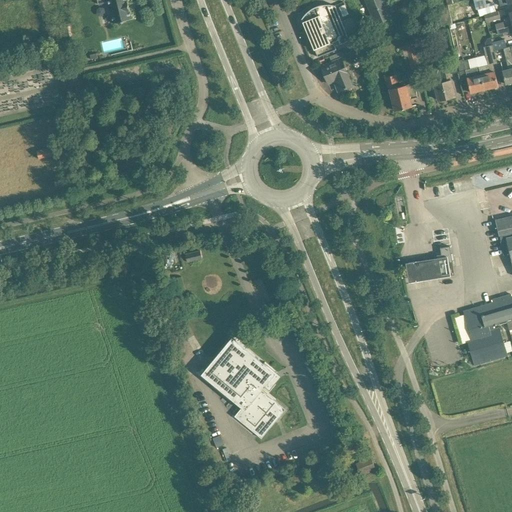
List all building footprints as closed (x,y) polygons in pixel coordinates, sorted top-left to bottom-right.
[(97,0),(98,4),(108,2),(113,22),(112,23),(121,21),(122,22),(125,21),(124,20),(132,18),(131,18),(127,0),(97,0)] [(369,9),(370,12),(386,5),(383,0),(365,0),(368,6),(369,6),(370,9),(369,9)] [(446,0),(452,24),(455,24),(489,13),(496,11),(493,2),(486,4),(484,0),(473,0),(474,3),(471,4),(470,0),(462,0),(453,3),(452,0),(446,0)] [(403,1),(396,3),(398,13),(405,11),(403,1)] [(349,40),(335,5),(333,5),(330,5),(327,4),(324,5),(321,5),(318,6),(315,7),(312,9),(310,10),(307,12),(305,15),(303,17),(302,19),(314,50),(315,49),(318,57),(336,49),(332,40),(338,38),(340,44),(349,40)] [(345,5),(339,7),(343,16),(348,14),(345,5)] [(386,5),(370,12),(373,19),(374,19),(375,21),(374,22),(375,25),(391,18),(386,5)] [(497,11),(483,15),(486,23),(500,19),(497,11)] [(504,28),(497,30),(498,35),(503,33),(503,35),(511,32),(511,25),(505,28),(504,28)] [(355,33),(348,36),(349,40),(352,47),(359,44),(355,33)] [(487,38),(484,43),(485,47),(493,45),(492,43),(491,37),(487,38)] [(492,43),(493,45),(494,51),(495,51),(503,48),(506,47),(504,40),(492,43)] [(404,57),(408,56),(412,72),(420,70),(414,43),(401,46),(404,57)] [(488,64),(479,66),(481,75),(485,89),(498,86),(495,71),(493,64),(497,63),(495,51),(494,51),(493,45),(485,47),(484,47),(488,64)] [(511,54),(510,46),(506,47),(503,48),(504,48),(509,69),(503,70),(506,84),(511,82),(511,54)] [(341,58),(330,63),(321,66),(328,84),(334,81),(338,91),(352,86),(349,76),(341,58)] [(464,59),(457,61),(460,72),(465,70),(471,93),(485,89),(481,75),(479,66),(470,69),(468,59),(464,60),(464,59)] [(444,82),(433,85),(435,95),(437,94),(439,100),(455,96),(453,87),(449,70),(441,72),(444,82)] [(385,77),(388,89),(391,99),(392,98),(395,111),(412,107),(410,99),(418,97),(414,83),(400,86),(397,74),(385,77)] [(53,149),(38,152),(39,159),(55,155),(53,149)] [(511,262),(511,215),(495,220),(499,236),(501,235),(505,254),(510,253),(511,262)] [(448,274),(448,276),(454,274),(450,246),(440,248),(441,255),(437,255),(437,257),(440,275),(448,274)] [(185,254),(187,262),(202,258),(200,251),(185,254)] [(440,275),(437,257),(406,263),(408,280),(440,275)] [(181,308),(189,306),(181,277),(174,278),(181,308)] [(511,296),(511,294),(500,297),(507,322),(508,326),(509,330),(511,329),(511,296)] [(507,322),(500,297),(492,300),(493,302),(463,311),(465,318),(467,318),(474,340),(467,342),(474,365),(507,355),(499,327),(493,329),(492,324),(499,322),(499,324),(507,322)] [(232,337),(202,374),(242,407),(235,416),(262,438),(286,409),(262,390),(265,386),(270,390),(274,385),(269,381),(276,373),(264,363),(265,362),(264,361),(263,363),(232,337)] [(222,438),(214,441),(217,448),(224,445),(222,438)] [(371,455),(361,459),(356,462),(359,469),(347,473),(349,479),(376,468),(371,455)] [(302,471),(294,474),(297,484),(301,482),(300,478),(304,476),(302,471)]
